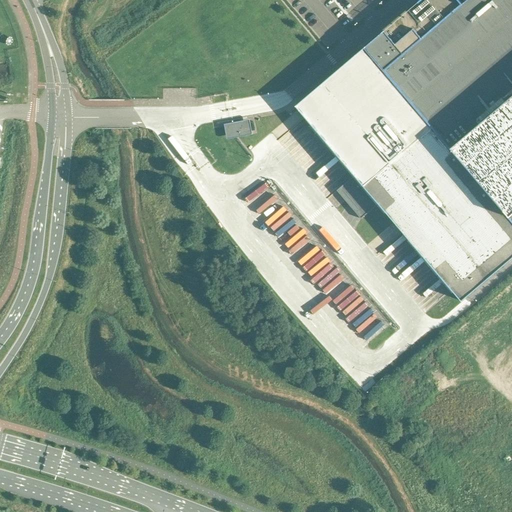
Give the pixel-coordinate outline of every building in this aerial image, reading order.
[(418,0),(407,10),(409,11),(385,32),(384,30),(364,47),(365,47),(366,48),(296,107),(355,175),(337,191),(339,192),(341,190),(362,215),(360,217),(361,219),(379,204),(462,302),(511,259),(511,219),(510,217),(511,215),(511,0),(467,0),(463,4),(459,0),(421,0),(419,2),(418,1),(419,1),(418,0)] [(248,122),(226,126),(228,137),(250,132),(248,122)] [(391,246),(401,238),(398,234),(388,242),(391,246)] [(377,266),(373,270),(382,282),(386,278),(377,266)] [(411,285),(422,295),(438,279),(432,275),(425,282),(419,277),(411,285)] [(442,425),(452,418),(449,414),(439,420),(442,425)]
